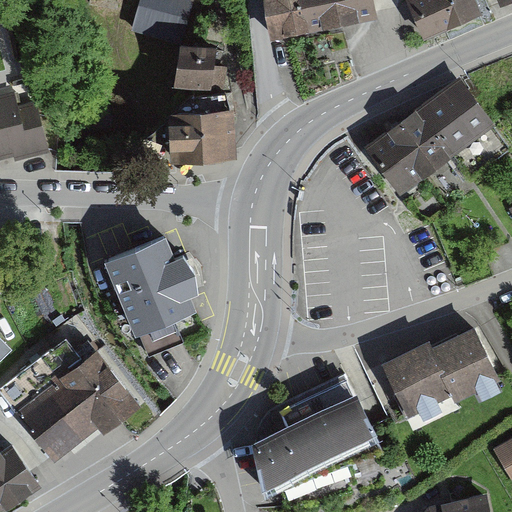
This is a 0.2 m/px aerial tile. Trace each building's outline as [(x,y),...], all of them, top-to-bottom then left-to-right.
[(142,0),(134,29),(184,42),(194,0),(142,0)] [(273,0),(280,41),(387,23),(383,0),(273,0)] [(485,0),(427,0),(411,7),(426,41),(491,13),(485,0)] [(22,23),(12,25),(26,92),(36,87),(22,23)] [(187,34),(178,74),(214,81),(222,41),(187,34)] [(468,79),(378,143),(413,191),(503,127),(468,79)] [(42,101),(0,109),(0,145),(4,164),(62,152),(54,113),(45,115),(42,101)] [(234,115),(169,119),(172,166),(236,162),(234,115)] [(140,332),(193,311),(165,242),(112,263),(140,332)] [(427,344),(381,367),(406,416),(445,397),(450,406),(499,382),(474,332),(431,353),(427,344)] [(67,338),(0,389),(0,397),(13,414),(84,359),(67,338)] [(0,340),(0,364),(12,352),(0,340)] [(84,359),(13,414),(52,465),(99,429),(106,439),(141,412),(95,351),(84,359)] [(352,401),(252,450),(275,500),(379,452),(352,401)] [(0,511),(5,511),(40,489),(12,447),(0,437),(0,511)] [(511,437),(501,443),(511,464),(511,437)] [(498,511),(496,494),(436,504),(429,511),(498,511)]
